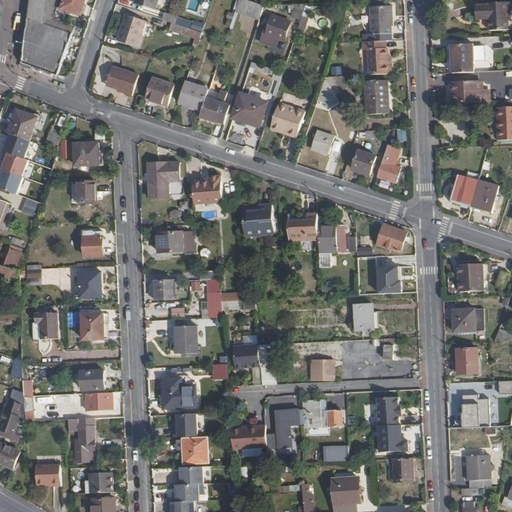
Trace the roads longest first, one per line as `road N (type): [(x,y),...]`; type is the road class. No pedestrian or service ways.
road 1 (residential): [(124,121),(141,511)]
road 2 (residential): [(426,221),(124,121)]
road 3 (residential): [(426,221),(439,511)]
road 4 (residential): [(417,0),(426,221)]
